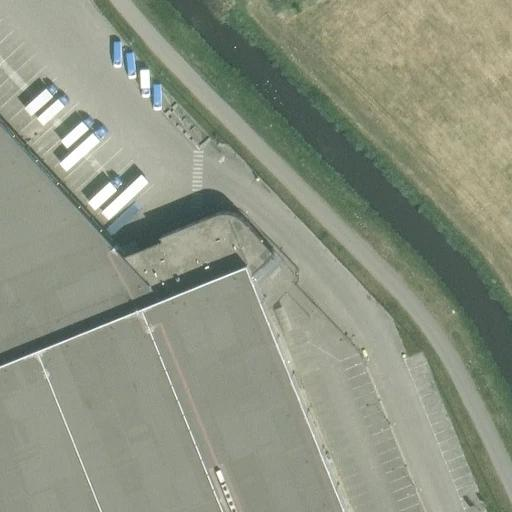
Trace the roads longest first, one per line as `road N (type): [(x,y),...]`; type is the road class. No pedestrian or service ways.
road 1 (unclassified): [(511,484),(451,360),(413,304),(121,0)]
road 2 (unknown): [(109,75),(262,216),(350,315),(449,511)]
road 3 (unknown): [(383,511),(326,362)]
